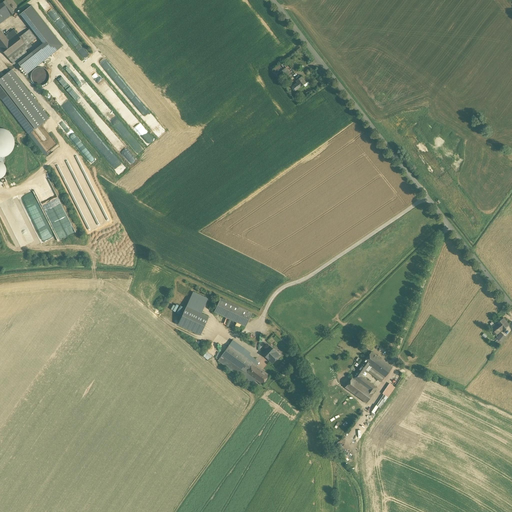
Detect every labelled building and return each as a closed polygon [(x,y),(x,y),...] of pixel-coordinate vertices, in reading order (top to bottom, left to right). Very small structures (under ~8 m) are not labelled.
[(14,12),(5,0),(1,4),(6,9),(10,15),(14,12)] [(63,46),(31,5),(23,11),(49,44),(35,55),(41,63),(63,46)] [(6,9),(0,13),(0,23),(10,15),(6,9)] [(0,46),(0,47),(9,41),(5,36),(0,29),(0,46)] [(14,30),(5,36),(9,41),(17,34),(14,30)] [(29,30),(20,37),(24,43),(27,46),(36,39),(29,30)] [(9,41),(0,47),(8,56),(24,43),(20,37),(17,34),(9,41)] [(24,43),(8,56),(11,61),(28,48),(27,46),(24,43)] [(35,55),(21,66),(27,74),(41,63),(35,55)] [(49,80),(49,76),(49,73),(47,70),(44,68),(40,67),(37,68),(34,70),(32,73),(31,77),(32,80),(34,83),(37,85),(40,86),(44,85),(47,83),(49,80)] [(12,70),(0,79),(0,80),(36,128),(49,118),(12,70)] [(301,77),(296,81),(297,82),(292,86),(295,91),(306,82),(301,77)] [(0,80),(0,85),(34,130),(36,128),(0,80)] [(87,89),(90,86),(84,80),(79,84),(83,88),(85,86),(87,89)] [(34,130),(0,85),(0,96),(28,134),(34,130)] [(0,156),(1,156),(4,156),(6,155),(10,152),(13,148),(14,143),(14,138),(12,134),(9,130),(4,127),(0,126),(0,156)] [(193,291),(186,306),(201,313),(208,299),(193,291)] [(252,313),(221,298),(214,312),(246,326),(252,313)] [(178,324),(200,335),(209,317),(201,313),(186,306),(178,324)] [(504,318),(497,323),(498,324),(501,328),(502,330),(509,325),(504,318)] [(232,328),(235,321),(229,319),(226,326),(232,328)] [(496,340),(501,344),(506,338),(501,335),(496,340)] [(249,351),(233,340),(229,345),(249,360),(252,357),(247,353),(249,351)] [(249,360),(229,345),(222,355),(246,372),(253,363),(253,362),(249,360)] [(279,355),(270,346),(263,354),(272,363),(279,355)] [(381,359),(371,352),(364,362),(369,365),(371,366),(374,361),(378,364),(381,359)] [(246,372),(222,355),(218,361),(242,378),(246,372)] [(392,367),(381,359),(378,364),(374,361),(371,366),(372,367),(371,368),(372,369),(373,368),(385,377),(392,367)] [(364,362),(352,378),(357,381),(361,376),(369,365),(364,362)] [(262,371),(253,363),(246,372),(250,375),(256,380),(262,371)] [(385,377),(373,368),(372,369),(370,372),(382,381),(385,377)] [(269,375),(262,371),(256,380),(262,384),(269,375)] [(254,382),(248,378),(250,375),(246,372),(242,378),(252,385),(254,382)] [(377,388),(361,376),(357,381),(373,393),(377,388)] [(352,378),(345,387),(366,403),(373,393),(357,381),(352,378)] [(391,383),(372,411),(375,413),(380,406),(382,408),(396,386),(391,383)]
